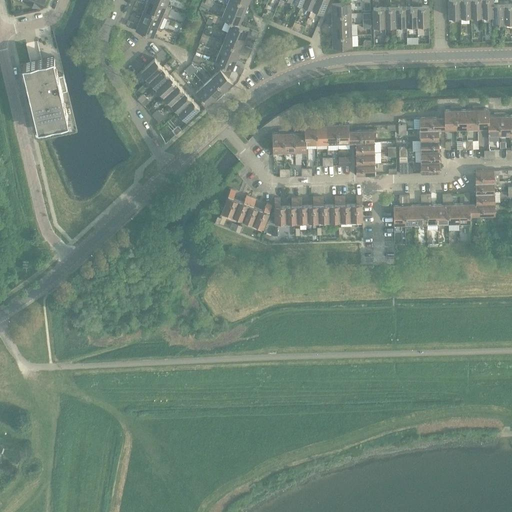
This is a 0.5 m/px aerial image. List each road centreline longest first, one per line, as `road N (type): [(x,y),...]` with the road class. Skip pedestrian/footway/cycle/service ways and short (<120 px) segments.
road 1 (tertiary): [(219,124),(295,71),(345,59),(440,57)]
road 2 (unclassified): [(0,43),(42,221),(71,261)]
road 3 (residential): [(168,169),(103,54),(119,0)]
road 4 (residential): [(377,186),(358,179),(272,182),(219,124)]
road 5 (residential): [(511,164),(468,165),(447,177),(377,186)]
road 6 (tertiary): [(71,261),(168,169)]
